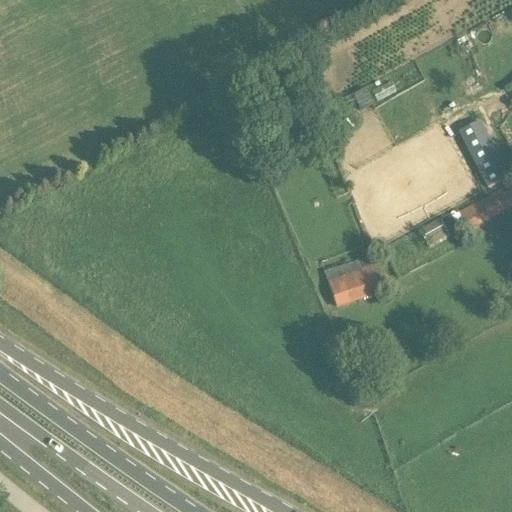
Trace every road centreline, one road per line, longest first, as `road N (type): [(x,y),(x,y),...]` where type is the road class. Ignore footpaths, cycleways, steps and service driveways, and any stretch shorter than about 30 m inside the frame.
road 1 (primary): [(279,511),(0,345)]
road 2 (primary): [(187,511),(0,375)]
road 3 (primary): [(0,407),(148,511)]
